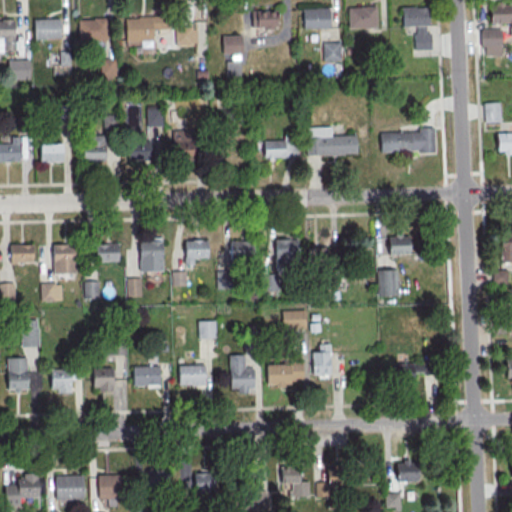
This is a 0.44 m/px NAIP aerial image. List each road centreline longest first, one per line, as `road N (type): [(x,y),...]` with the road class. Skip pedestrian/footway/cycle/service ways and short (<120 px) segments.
road 1 (residential): [(475,511),(453,0)]
road 2 (residential): [(511,419),(0,435)]
road 3 (residential): [(511,191),(0,204)]
